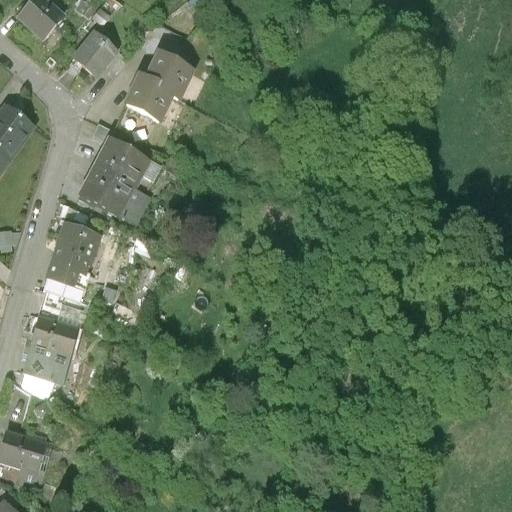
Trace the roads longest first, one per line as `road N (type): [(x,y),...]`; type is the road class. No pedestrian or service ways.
road 1 (residential): [(0,377),(66,139),(59,105),(0,51)]
road 2 (track): [(511,312),(387,511)]
